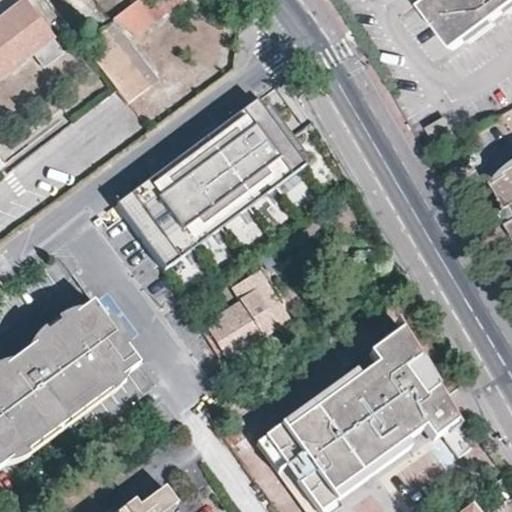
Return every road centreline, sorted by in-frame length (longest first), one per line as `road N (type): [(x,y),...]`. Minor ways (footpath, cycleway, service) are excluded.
road 1 (primary): [(309,34),(511,369)]
road 2 (residential): [(309,34),(0,270)]
